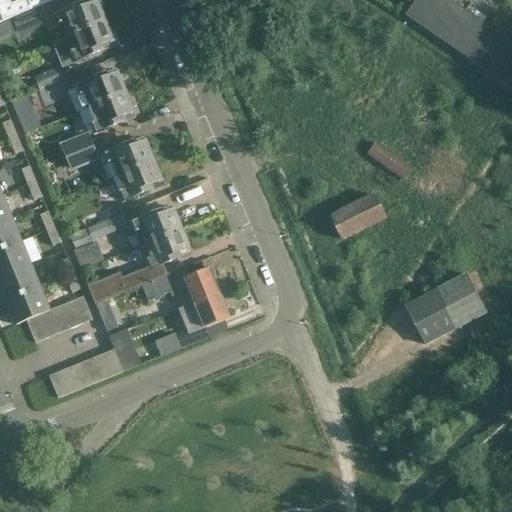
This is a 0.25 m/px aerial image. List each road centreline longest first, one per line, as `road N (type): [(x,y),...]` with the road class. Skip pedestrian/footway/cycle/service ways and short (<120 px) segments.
road 1 (residential): [(293,329),(279,268),(168,0)]
road 2 (residential): [(293,329),(18,440)]
road 3 (track): [(414,511),(511,419)]
